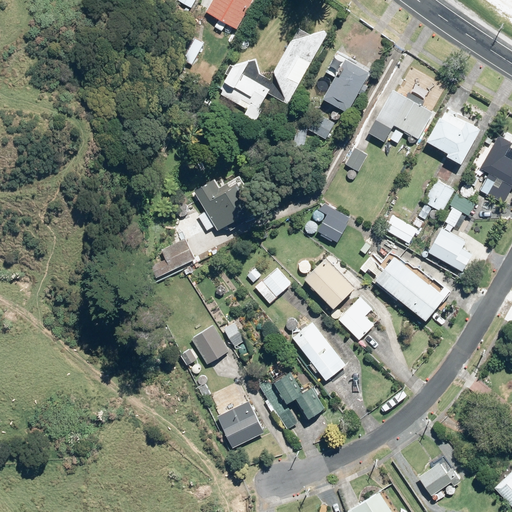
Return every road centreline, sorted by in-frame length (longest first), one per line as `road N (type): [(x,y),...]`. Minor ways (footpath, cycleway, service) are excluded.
road 1 (track): [(277,482),(241,488),(0,299)]
road 2 (residential): [(277,482),(365,446),(409,414),(451,368),(511,265)]
